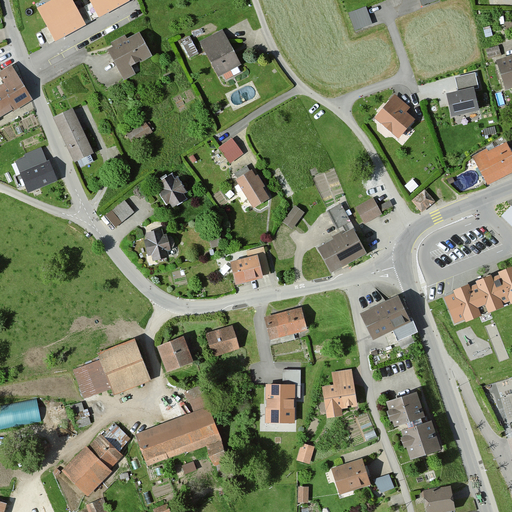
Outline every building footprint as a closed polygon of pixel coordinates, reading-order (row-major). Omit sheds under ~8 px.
[(84,27),(68,0),(61,0),(39,12),(56,43),(84,27)] [(128,3),(125,0),(89,0),(100,19),(128,3)] [(349,11),(356,29),(372,23),(366,5),(349,11)] [(222,28),(199,40),(219,76),(242,64),(222,28)] [(115,45),(109,48),(126,80),(142,71),(139,64),(156,55),(142,30),(129,37),(127,34),(113,41),(115,45)] [(511,54),(500,59),(511,92),(511,91),(511,54)] [(7,81),(0,85),(0,119),(35,99),(14,63),(1,71),(7,81)] [(475,73),(455,77),(459,93),(474,89),(479,88),(475,73)] [(479,110),(474,89),(459,93),(447,96),(452,116),(479,110)] [(396,94),(376,117),(401,138),(417,119),(409,112),(411,106),(396,94)] [(74,107),(53,117),(75,161),(78,160),(83,170),(95,164),(91,155),(96,152),(74,107)] [(145,120),(127,134),(135,143),(152,129),(145,120)] [(232,137),(218,147),(229,162),(243,152),(232,137)] [(511,146),(508,139),(474,157),(488,185),(511,173),(511,146)] [(51,159),(21,172),(30,192),(59,179),(51,159)] [(254,167),(237,179),(256,208),(274,196),(254,167)] [(172,174),(158,183),(161,188),(159,189),(169,204),(173,201),(178,208),(190,201),(184,192),(187,190),(180,178),(176,181),(172,174)] [(433,202),(425,192),(413,202),(421,212),(433,202)] [(372,198),(354,207),(363,225),(382,215),(380,212),(376,205),(372,198)] [(388,199),(376,205),(380,212),(392,206),(388,199)] [(124,200),(105,215),(115,227),(133,211),(124,200)] [(341,205),(328,212),(337,229),(350,223),(341,205)] [(304,214),(295,208),(284,223),(292,229),(304,214)] [(511,208),(502,218),(511,227),(511,208)] [(164,228),(147,232),(148,238),(145,238),(148,255),(153,254),(155,260),(168,257),(166,249),(172,248),(169,235),(165,236),(164,228)] [(330,241),(316,249),(331,275),(365,255),(352,232),(348,235),(344,228),(328,237),(330,241)] [(247,255),(232,259),(239,285),(265,277),(264,273),(271,271),(263,245),(246,250),(247,255)] [(511,306),(511,270),(445,297),(457,328),(511,306)] [(402,294),(364,313),(377,339),(415,321),(402,294)] [(302,307),(264,317),(271,340),(308,329),(302,307)] [(205,332),(212,357),(242,349),(234,323),(205,332)] [(400,340),(402,344),(415,339),(413,334),(400,340)] [(159,346),(169,372),(196,361),(185,335),(159,346)] [(101,358),(71,369),(82,398),(113,386),(116,393),(154,379),(138,336),(99,351),(101,358)] [(323,386),(327,419),(346,416),(343,408),(360,406),(355,366),(332,369),(335,384),(323,386)] [(266,382),(266,422),(296,421),(296,398),(300,398),(301,367),(282,367),(282,382),(266,382)] [(404,430),(414,459),(447,448),(437,416),(432,417),(423,388),(388,399),(397,427),(410,423),(411,428),(404,430)] [(0,404),(0,428),(42,422),(38,399),(0,404)] [(212,405),(136,432),(149,467),(224,439),(212,405)] [(87,442),(61,469),(89,497),(114,471),(110,467),(121,455),(118,452),(133,436),(114,419),(90,444),(87,442)] [(301,440),(297,458),(310,461),(314,443),(301,440)] [(333,467),(341,494),(374,484),(366,457),(333,467)] [(375,477),(380,491),(395,485),(389,471),(375,477)] [(298,483),(298,499),(309,499),(309,484),(298,483)] [(425,490),(429,511),(439,511),(459,508),(454,484),(425,490)] [(106,511),(100,496),(85,502),(89,511),(106,511)] [(156,511),(170,511),(171,511),(167,502),(154,506),(156,511)]
